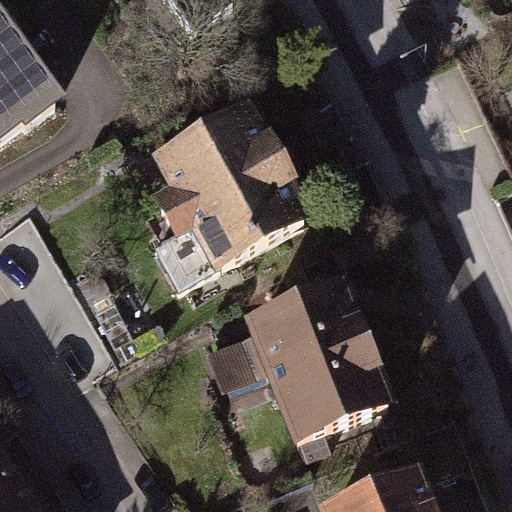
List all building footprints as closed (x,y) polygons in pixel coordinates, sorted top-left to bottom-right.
[(123,0),(133,17),(161,0),(123,0)] [(511,0),(411,0),(447,66),(511,31),(511,0)] [(0,35),(0,158),(58,116),(0,35)] [(309,233),(249,119),(151,169),(167,201),(149,211),(171,253),(189,244),(210,284),(309,233)] [(341,297),(240,332),(285,460),(386,425),(341,297)] [(29,511),(0,469),(0,511),(29,511)] [(423,511),(411,482),(335,511),(423,511)]
